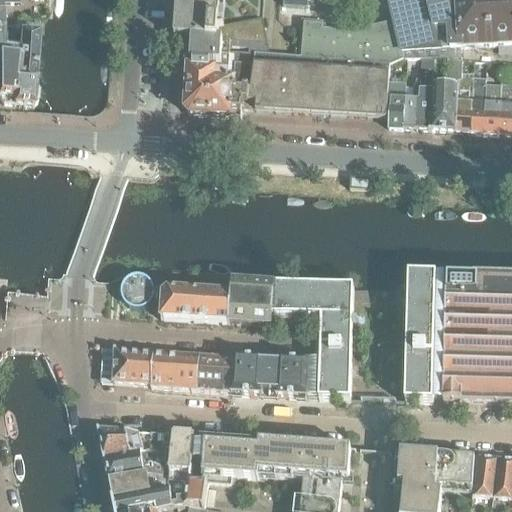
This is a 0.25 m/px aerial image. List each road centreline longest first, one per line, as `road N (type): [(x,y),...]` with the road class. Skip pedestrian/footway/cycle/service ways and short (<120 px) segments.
road 1 (residential): [(82,409),(511,434)]
road 2 (residential): [(121,143),(511,170)]
road 3 (residential): [(321,344),(75,333)]
road 4 (residential): [(121,143),(135,0)]
road 5 (residential): [(121,143),(0,137)]
